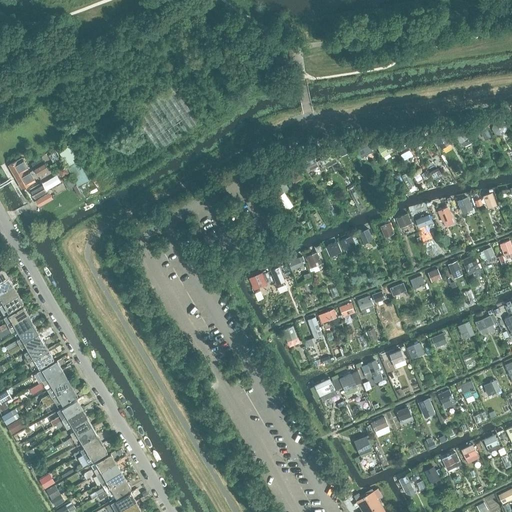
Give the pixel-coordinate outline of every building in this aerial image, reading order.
[(199,123),(173,83),(130,111),(157,151),(199,123)] [(494,123),(493,128),(495,133),(508,127),(505,121),(499,119),(499,120),(494,123)] [(484,123),(475,128),(478,134),(481,132),(485,139),(492,136),(484,123)] [(463,126),(454,131),(461,144),(465,146),(466,145),(472,142),(468,137),(463,126)] [(443,129),(433,134),(439,145),(440,145),(442,149),(443,148),(450,144),(451,143),(443,129)] [(424,132),(412,138),(416,146),(422,142),(426,140),(428,139),(424,132)] [(396,140),(394,141),(396,145),(398,144),(400,147),(402,150),(410,146),(408,143),(409,142),(407,138),(405,135),(401,137),(396,140)] [(386,137),(376,143),(384,156),(390,153),(394,150),(386,137)] [(366,139),(356,145),(357,147),(359,151),(364,148),(368,154),(373,151),(372,150),(367,141),(366,139)] [(77,156),(70,143),(59,150),(68,166),(67,166),(74,177),(72,179),(80,195),(92,189),(84,173),(85,172),(78,161),(80,160),(78,156),(77,156)] [(346,143),(338,147),(341,154),(350,150),(346,143)] [(329,147),(318,153),(322,158),(325,164),(335,158),(329,147)] [(61,162),(55,152),(49,155),(55,165),(61,162)] [(312,153),(301,158),(306,168),(317,162),(316,161),(312,153)] [(49,171),(41,157),(32,163),(40,176),(49,171)] [(35,181),(22,158),(9,165),(22,188),(35,181)] [(296,163),(286,169),(292,178),(301,173),(296,163)] [(281,175),(271,181),(279,194),(289,188),(281,175)] [(64,182),(68,189),(75,185),(71,178),(64,182)] [(47,191),(42,183),(30,189),(35,198),(47,191)] [(493,192),(484,196),(488,208),(498,204),(493,192)] [(470,197),(459,201),(463,213),(474,208),(470,197)] [(448,206),(439,210),(443,221),(444,221),(446,226),(454,223),(452,218),(453,217),(448,206)] [(399,218),(397,219),(400,227),(412,223),(408,213),(398,217),(399,218)] [(429,214),(416,220),(419,228),(433,223),(429,214)] [(386,223),(381,226),(385,237),(395,233),(390,222),(389,219),(385,221),(385,222),(386,223)] [(369,229),(359,233),(364,243),(374,239),(369,229)] [(352,236),(341,241),(345,251),(357,246),(356,245),(353,237),(352,236)] [(511,244),(510,240),(501,244),(505,255),(507,259),(511,256),(511,244)] [(338,242),(326,247),(330,256),(341,251),(338,242)] [(484,251),(481,252),(482,254),(484,260),(487,259),(495,256),(491,247),(484,250),(484,251)] [(317,252),(307,256),(312,267),(322,263),(318,253),(317,252)] [(474,254),(463,259),(465,264),(467,269),(469,271),(470,274),(473,272),(481,269),(480,268),(481,267),(482,267),(480,263),(479,264),(479,263),(478,261),(479,261),(478,258),(476,258),(474,254)] [(299,257),(289,262),(292,270),(302,265),(302,264),(301,263),(305,262),(302,256),(299,258),(299,257)] [(457,261),(449,264),(454,277),(463,274),(457,261)] [(0,281),(9,276),(4,267),(0,269),(0,281)] [(280,267),(271,270),(276,283),(285,280),(280,267)] [(438,268),(429,272),(432,281),(441,277),(438,268)] [(261,273),(250,278),(254,289),(266,284),(261,273)] [(421,275),(411,279),(414,288),(425,284),(421,275)] [(0,292),(14,285),(9,276),(0,281),(0,292)] [(403,282),(390,288),(393,295),(406,290),(403,282)] [(14,285),(0,292),(0,295),(2,298),(0,299),(0,304),(19,293),(14,285)] [(382,291),(373,294),(376,302),(381,300),(380,297),(384,295),(382,291)] [(0,304),(0,309),(2,309),(5,314),(24,302),(19,293),(0,304)] [(369,296),(358,300),(362,310),(373,305),(369,296)] [(352,303),(340,307),(343,316),(355,312),(352,303)] [(0,326),(2,330),(29,315),(24,306),(4,317),(7,322),(0,325),(0,326)] [(334,309),(320,314),(323,322),(328,320),(329,319),(332,326),(341,323),(338,316),(337,317),(334,309)] [(491,315),(477,321),(480,329),(482,328),(482,329),(484,333),(495,328),(494,324),(493,323),(495,323),(498,321),(494,314),(491,315)] [(29,315),(2,330),(1,331),(3,336),(12,331),(14,335),(16,334),(34,323),(29,315)] [(316,316),(308,319),(315,337),(322,335),(316,316)] [(469,321),(460,326),(465,337),(474,333),(469,321)] [(34,323),(16,334),(18,339),(6,346),(9,350),(39,332),(34,323)] [(294,326),(283,330),(288,341),(298,337),(294,326)] [(374,328),(367,331),(372,342),(379,339),(374,328)] [(44,341),(39,332),(9,350),(11,354),(26,345),(29,350),(44,341)] [(443,333),(432,337),(436,346),(447,342),(443,333)] [(44,341),(29,350),(31,354),(18,362),(20,366),(30,361),(49,349),(44,341)] [(420,342),(408,347),(408,348),(411,355),(417,352),(419,355),(424,353),(420,342)] [(54,358),(49,349),(30,361),(33,366),(37,363),(39,367),(54,358)] [(401,350),(390,354),(396,367),(406,363),(401,350)] [(43,380),(62,369),(57,359),(42,368),(45,373),(40,376),(43,380)] [(376,360),(368,363),(373,376),(376,382),(383,379),(380,373),(381,372),(376,360)] [(68,378),(62,369),(43,380),(45,384),(50,382),(53,387),(68,378)] [(351,373),(340,378),(344,387),(347,395),(359,390),(356,385),(351,374),(351,373)] [(68,378),(53,387),(56,391),(44,398),(46,402),(73,387),(68,378)] [(330,378),(315,385),(320,396),(321,396),(323,401),(337,394),(336,391),(331,381),(330,378)] [(491,388),(487,390),(489,395),(497,391),(498,393),(502,392),(501,390),(498,381),(497,380),(497,379),(489,383),(491,388)] [(42,386),(45,384),(43,380),(30,388),(33,393),(43,387),(42,386)] [(471,380),(460,385),(464,392),(466,398),(473,394),(475,397),(478,396),(471,380)] [(78,395),(73,387),(46,402),(49,406),(57,401),(59,406),(78,395)] [(450,389),(440,394),(446,408),(456,403),(450,389)] [(10,397),(6,390),(0,393),(0,400),(1,403),(10,397)] [(56,423),(83,408),(77,398),(57,409),(60,414),(50,420),(53,425),(56,423)] [(430,398),(419,403),(424,414),(435,409),(431,400),(432,399),(432,398),(430,398)] [(8,407),(6,402),(0,405),(3,410),(8,407)] [(408,407),(397,411),(401,420),(412,416),(408,407)] [(88,416),(83,408),(56,423),(58,428),(70,421),(72,425),(88,416)] [(7,424),(16,419),(12,410),(2,416),(7,424)] [(88,416),(72,425),(75,430),(70,432),(73,436),(92,425),(88,416)] [(385,417),(372,423),(376,431),(388,426),(389,425),(385,417)] [(19,425),(16,420),(10,424),(14,430),(18,428),(17,426),(19,425)] [(92,425),(73,436),(78,445),(82,442),(98,434),(92,425)] [(83,454),(103,442),(98,434),(82,442),(85,447),(73,454),(76,458),(83,454)] [(495,435),(485,439),(489,448),(499,444),(495,435)] [(366,436),(355,440),(360,453),(362,457),(373,453),(371,448),(368,439),(366,436)] [(63,442),(65,446),(72,442),(70,438),(63,442)] [(88,463),(108,451),(103,442),(83,454),(88,463)] [(473,444),(462,450),(466,459),(477,454),(473,444)] [(33,448),(26,451),(30,458),(37,454),(33,448)] [(443,458),(446,466),(459,460),(456,452),(444,458),(444,457),(443,457),(443,458)] [(90,477),(116,462),(111,453),(96,462),(97,462),(92,465),(93,467),(85,472),(84,475),(86,479),(90,477)] [(116,462),(90,477),(93,481),(98,477),(101,482),(121,470),(116,462)] [(434,466),(426,470),(431,481),(440,477),(438,473),(441,472),(438,468),(436,469),(434,466)] [(121,470),(101,482),(104,486),(95,491),(98,495),(126,479),(121,470)] [(45,488),(55,482),(50,473),(40,479),(45,488)] [(400,479),(400,480),(400,481),(401,481),(406,491),(413,487),(411,482),(409,479),(407,475),(407,474),(407,475),(400,478),(400,479)] [(131,488),(126,479),(98,495),(100,500),(114,492),(117,497),(131,488)] [(52,498),(61,493),(55,484),(46,489),(52,498)] [(386,511),(379,498),(383,496),(378,488),(373,491),(372,488),(363,492),(365,495),(357,500),(363,511),(386,511)] [(511,488),(499,495),(503,502),(511,497),(511,488)] [(117,511),(136,500),(131,491),(116,500),(119,504),(114,507),(117,511)] [(357,500),(365,495),(363,492),(360,494),(359,492),(357,493),(354,495),(356,498),(357,500)] [(61,493),(52,498),(55,505),(64,499),(61,493)] [(135,511),(141,509),(136,500),(117,511),(116,511),(135,511)] [(485,501),(478,505),(481,511),(482,511),(489,508),(485,501)]
